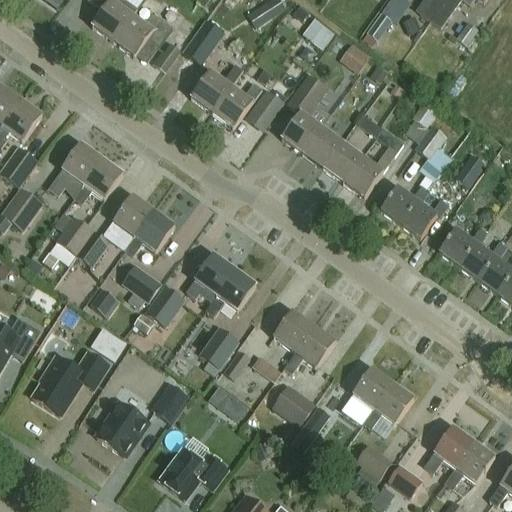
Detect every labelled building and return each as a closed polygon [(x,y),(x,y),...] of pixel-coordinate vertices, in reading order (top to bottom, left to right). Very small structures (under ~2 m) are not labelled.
[(135,20),(140,14),(120,0),(86,0),(87,0),(107,15),(96,31),(117,46),(135,20)] [(256,32),(269,24),(286,13),(277,0),(276,0),(260,11),(247,19),(256,32)] [(446,9),(452,0),(433,0),(420,18),(433,27),(434,26),(446,9)] [(434,26),(433,27),(438,31),(446,36),(468,6),(459,0),(452,0),(446,9),(434,26)] [(459,0),(468,6),(475,10),(480,4),(487,9),(493,0),(459,0)] [(135,20),(117,46),(137,61),(147,68),(174,30),(156,17),(148,29),(135,20)] [(381,18),(367,38),(378,46),(392,26),(381,18)] [(335,39),(315,23),(303,39),(323,55),(335,39)] [(227,38),(208,24),(184,56),(203,70),(227,38)] [(482,35),(471,27),(459,43),(462,45),(460,47),(467,52),(469,50),(470,51),(482,35)] [(359,79),(370,62),(351,49),(340,65),(359,79)] [(236,92),(248,76),(240,70),(228,86),(214,76),(195,103),(217,119),(236,92)] [(308,119),(328,92),(324,89),(323,90),(309,80),(287,109),(302,120),(284,144),(306,159),(326,132),(308,119)] [(236,92),(217,119),(237,134),(265,95),(256,88),(248,100),(236,92)] [(0,131),(4,134),(24,106),(0,89),(0,131)] [(270,94),(249,124),(266,137),(288,107),(270,94)] [(415,122),(428,132),(441,115),(427,104),(414,121),(415,122)] [(0,164),(4,159),(4,153),(15,139),(27,147),(46,121),(25,105),(24,106),(4,134),(0,139),(0,164)] [(366,119),(359,128),(380,143),(387,134),(366,119)] [(430,133),(428,132),(415,122),(405,136),(420,147),(430,133)] [(427,192),(445,168),(434,160),(448,142),(446,141),(450,137),(436,126),(430,133),(420,147),(415,154),(428,163),(419,175),(426,181),(420,188),(425,191),(415,204),(400,193),(384,216),(404,230),(420,207),(422,209),(432,196),(430,195),(427,192)] [(326,132),(306,159),(326,174),(346,147),(326,132)] [(366,162),(346,189),(367,204),(387,177),(385,175),(399,157),(400,158),(407,149),(387,134),(380,143),(390,151),(376,169),(366,162)] [(346,147),(326,174),(346,189),(366,162),(346,147)] [(78,202),(106,164),(85,148),(52,193),(63,201),(67,194),(78,202)] [(21,196),(41,167),(21,152),(0,181),(21,196)] [(475,159),(458,182),(473,193),(489,170),(475,159)] [(107,206),(127,179),(106,164),(78,202),(86,208),(95,196),(107,206)] [(3,220),(14,228),(26,237),(44,212),(21,196),(3,220)] [(138,242),(157,216),(137,201),(108,240),(118,247),(127,235),(138,242)] [(420,207),(404,230),(424,245),(440,222),(442,224),(452,210),(444,205),(434,218),(422,209),(420,207)] [(139,261),(148,249),(159,257),(178,230),(157,216),(138,242),(130,254),(139,261)] [(76,223),(58,247),(78,261),(95,236),(76,223)] [(458,235),(442,258),(461,272),(478,250),(481,252),(491,239),(482,232),(472,246),(458,235)] [(79,263),(95,274),(113,249),(97,238),(79,263)] [(478,250),(461,272),(481,287),(498,264),(501,266),(510,253),(503,247),(493,261),(481,252),(478,250)] [(219,301),(238,275),(217,259),(190,297),(198,303),(207,292),(219,301)] [(498,264),(481,287),(501,301),(511,285),(511,274),(501,266),(498,264)] [(124,291),(148,308),(152,311),(166,291),(138,272),(124,291)] [(219,321),(229,308),(241,317),(260,290),(238,275),(219,301),(210,314),(219,321)] [(511,285),(501,301),(511,309),(511,285)] [(104,290),(90,305),(105,318),(118,303),(104,290)] [(167,292),(147,320),(168,335),(188,307),(167,292)] [(298,358),(317,332),(295,316),(276,342),(298,358)] [(0,329),(0,381),(2,382),(15,359),(28,367),(46,337),(23,323),(14,338),(0,329)] [(241,348),(221,332),(200,360),(221,376),(241,348)] [(296,377),(305,364),(319,373),(338,347),(317,332),(298,358),(288,371),(296,377)] [(249,366),(250,364),(238,356),(238,357),(223,378),(235,386),(249,366)] [(38,404),(65,421),(86,388),(98,395),(113,373),(92,360),(81,377),(59,363),(44,387),(47,389),(38,404)] [(274,388),(281,378),(259,362),(254,369),(252,372),(274,388)] [(377,415),(396,389),(375,374),(356,400),(357,401),(353,407),(373,422),(377,415)] [(170,388),(151,415),(170,428),(189,401),(170,388)] [(396,389),(377,415),(399,431),(417,405),(396,389)] [(319,411),(291,390),(274,413),(302,434),(319,411)] [(338,409),(328,402),(314,422),(323,429),(338,409)] [(152,430),(124,410),(101,443),(129,463),(152,430)] [(459,475),(478,449),(456,433),(428,472),(437,478),(446,465),(459,475)] [(456,495),(467,480),(479,489),(498,463),(478,449),(459,475),(449,489),(456,495)] [(371,451),(358,469),(383,486),(395,468),(371,451)] [(206,468),(188,455),(164,487),(189,506),(204,487),(217,497),(232,476),(212,460),(206,468)] [(426,487),(403,470),(390,488),(413,505),(426,487)] [(511,496),(511,477),(493,505),(501,511),(511,496)] [(284,511),(261,511),(250,503),(242,511),(285,511),(284,511)]
